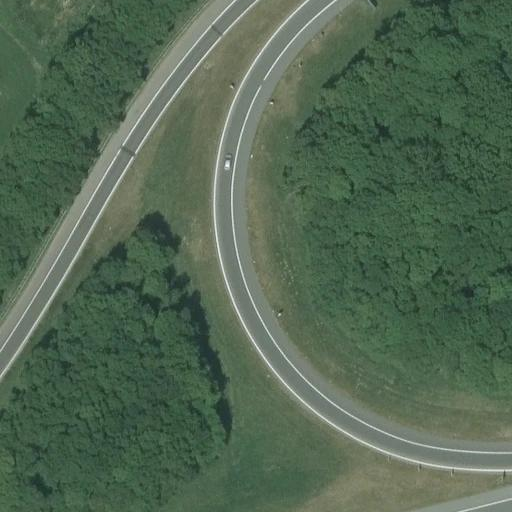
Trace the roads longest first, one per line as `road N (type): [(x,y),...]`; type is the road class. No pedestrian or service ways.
road 1 (motorway): [(511,461),(422,454),(369,437),(317,403),(272,358),(243,309),(226,256),(229,147),(252,91),(323,0)]
road 2 (motorway): [(251,0),(196,55),(144,125),(0,358)]
